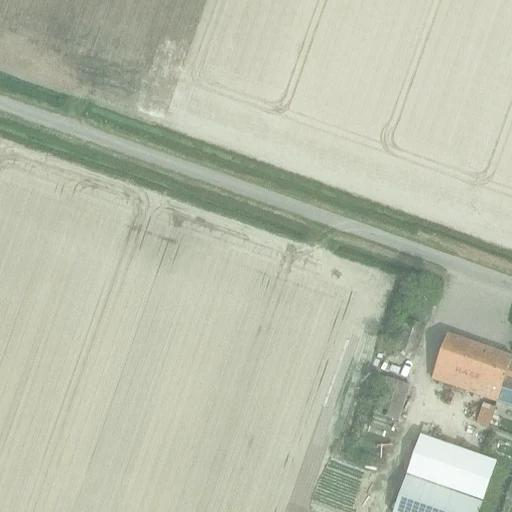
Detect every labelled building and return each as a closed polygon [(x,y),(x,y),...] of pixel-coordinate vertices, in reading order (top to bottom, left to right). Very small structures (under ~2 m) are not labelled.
[(406,319),(396,347),(416,355),(426,326),(406,319)] [(511,355),(448,333),(432,378),(497,402),(502,388),(511,391),(511,360),(511,361),(511,360),(511,355)] [(373,412),(397,420),(409,385),(385,377),(373,412)] [(482,402),(475,422),(487,426),(494,406),(482,402)] [(475,511),(481,499),(494,462),(420,435),(392,511),(475,511)]
